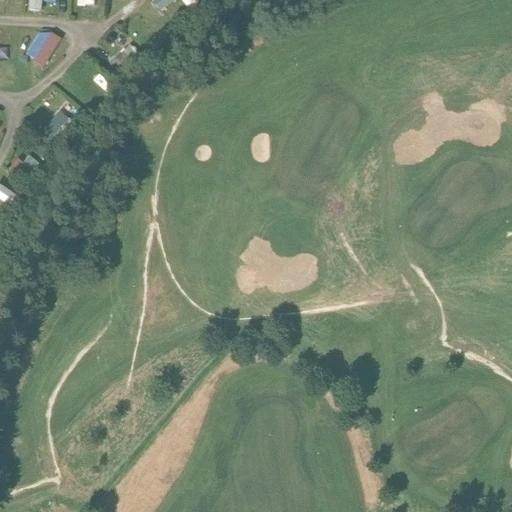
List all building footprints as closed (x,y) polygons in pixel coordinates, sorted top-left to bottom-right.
[(97,0),(75,0),(75,16),(96,18),(97,0)] [(155,0),(163,11),(178,0),(155,0)] [(185,0),(176,7),(183,17),(197,7),(191,0),(185,0)] [(51,1),(31,1),(31,18),(52,17),(51,1)] [(45,27),(28,57),(48,68),(65,38),(45,27)] [(0,55),(16,55),(16,33),(0,32),(0,55)] [(20,61),(0,61),(0,65),(1,86),(21,85),(20,61)] [(103,100),(115,89),(101,74),(90,85),(103,100)] [(10,173),(37,190),(47,173),(20,157),(10,173)]
